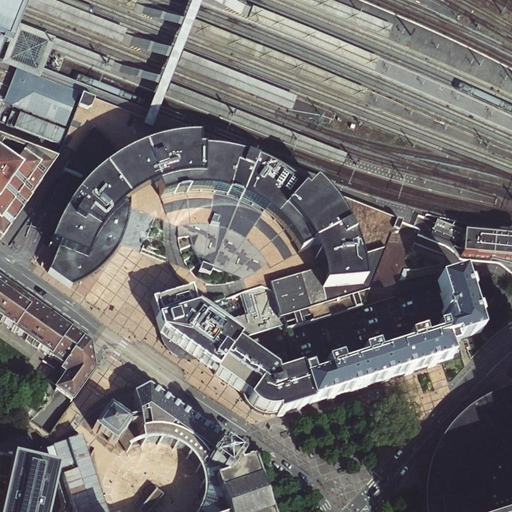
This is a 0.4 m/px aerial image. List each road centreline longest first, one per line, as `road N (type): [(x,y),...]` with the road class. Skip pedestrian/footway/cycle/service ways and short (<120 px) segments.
road 1 (tertiary): [(0,262),(284,463),(335,511)]
road 2 (secondary): [(511,346),(465,385),(348,511)]
road 3 (secondary): [(372,511),(511,354)]
